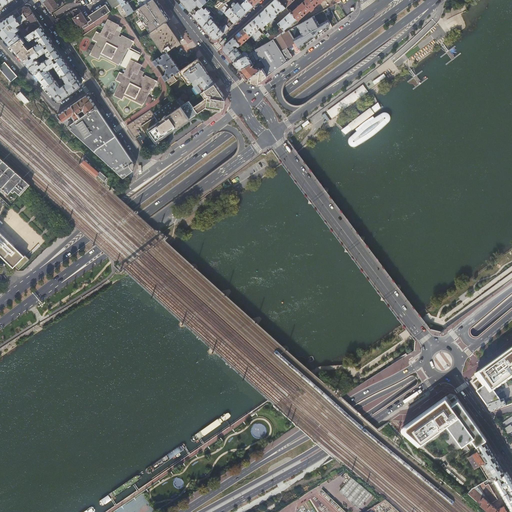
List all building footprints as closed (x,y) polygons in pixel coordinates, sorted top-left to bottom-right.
[(47,7),(51,12),(61,6),(56,0),(45,0),(43,1),(47,7)] [(116,6),(121,3),(118,0),(108,0),(112,5),(108,7),(106,4),(85,17),(81,11),(78,13),(77,12),(75,13),(72,9),(60,17),(59,17),(58,16),(55,19),(60,26),(73,17),(81,30),(116,6)] [(134,11),(149,33),(165,22),(170,19),(157,0),(149,0),(140,6),(134,11)] [(181,0),(193,14),(199,9),(202,6),(208,0),(181,0)] [(199,9),(193,14),(203,26),(224,5),(226,3),(229,0),(215,0),(207,8),(206,7),(205,9),(202,6),(199,9)] [(247,11),(253,5),(248,0),(242,0),(244,1),(240,5),(247,11)] [(279,0),(273,0),(265,8),(273,18),(274,18),(277,15),(276,14),(281,10),(282,11),(286,7),(279,0)] [(297,19),(299,20),(310,10),(311,11),(314,8),(319,3),(320,3),(323,0),(304,0),(291,12),(297,19)] [(123,6),(128,14),(131,12),(134,11),(128,2),(123,6)] [(240,18),(247,11),(240,5),(238,2),(235,4),(235,3),(234,2),(233,2),(232,2),(232,3),(231,4),(232,5),(232,6),(233,6),(231,8),(240,18)] [(224,5),(203,26),(213,38),(217,38),(225,31),(229,27),(231,24),(229,22),(226,25),(226,24),(221,29),(217,25),(218,24),(217,23),(216,24),(214,22),(224,12),(234,23),(240,18),(231,8),(228,5),(226,7),(224,5)] [(29,16),(33,13),(31,9),(29,6),(27,6),(25,6),(14,13),(20,22),(29,16)] [(253,19),(260,27),(262,25),(263,26),(273,18),(265,8),(253,19)] [(309,44),(323,34),(315,23),(321,20),(326,17),(323,11),(301,23),(297,25),(288,30),(301,51),(306,47),(302,42),(302,43),(300,40),(303,37),(309,44)] [(282,27),(284,30),(289,25),(290,26),(292,23),(297,19),(291,12),(290,12),(278,23),(282,27)] [(0,32),(11,46),(27,35),(28,34),(27,32),(21,37),(18,32),(19,31),(18,30),(20,29),(17,26),(21,23),(20,22),(14,13),(0,22),(0,32)] [(31,33),(41,25),(33,13),(29,16),(34,23),(27,28),(31,33)] [(96,45),(117,30),(120,25),(109,19),(102,33),(97,31),(93,39),(97,41),(96,45)] [(251,36),(254,39),(258,36),(259,36),(261,34),(261,32),(259,30),(257,30),(260,27),(253,19),(244,28),(251,36)] [(148,34),(162,55),(167,51),(170,49),(173,48),(179,43),(172,32),(165,22),(149,33),(148,34)] [(38,50),(52,41),(49,37),(41,25),(31,33),(28,34),(27,35),(28,37),(30,40),(36,36),(39,40),(38,41),(39,43),(34,46),(37,51),(38,50)] [(274,39),(286,32),(284,30),(282,27),(270,35),(268,32),(266,34),(271,40),(274,39)] [(241,45),(251,36),(244,28),(234,37),(240,45),(241,45)] [(121,32),(117,30),(96,45),(90,54),(99,59),(101,55),(119,64),(121,62),(122,63),(122,64),(127,67),(127,65),(128,66),(124,74),(120,72),(116,79),(120,82),(113,95),(121,99),(124,95),(142,105),(150,88),(153,90),(157,82),(145,76),(144,78),(141,77),(143,73),(139,71),(142,66),(136,63),(137,63),(142,55),(140,55),(141,53),(131,47),(134,41),(123,35),(122,38),(119,36),(121,32)] [(301,51),(288,30),(286,32),(274,39),(287,61),(292,57),(287,47),(293,44),(296,49),(295,49),(297,53),(301,51)] [(11,46),(23,60),(37,51),(34,46),(29,49),(24,42),(26,41),(25,39),(28,37),(27,35),(11,46)] [(223,49),(234,62),(248,53),(244,49),(241,51),(241,53),(236,47),(237,46),(239,46),(240,45),(234,37),(223,46),(223,49)] [(287,61),(274,39),(271,40),(260,46),(255,49),(260,58),(263,62),(266,66),(262,68),(267,76),(287,61)] [(48,64),(62,55),(58,50),(52,41),(38,50),(41,55),(46,52),(48,54),(48,55),(49,55),(50,57),(45,60),(48,64)] [(257,60),(260,58),(255,49),(251,51),(257,60)] [(35,73),(48,64),(45,60),(40,63),(39,61),(39,60),(38,60),(37,58),(41,55),(38,50),(37,51),(23,60),(35,73)] [(162,55),(153,61),(156,66),(159,64),(160,65),(162,65),(163,65),(167,70),(166,71),(165,73),(166,73),(162,76),(165,81),(168,79),(180,70),(173,60),(167,51),(162,55)] [(240,69),(252,63),(252,62),(249,57),(252,55),(250,52),(248,53),(234,62),(240,69)] [(63,58),(62,55),(48,64),(35,73),(46,87),(56,81),(49,70),(55,66),(62,77),(62,76),(72,70),(63,58)] [(186,77),(191,83),(192,82),(202,75),(203,76),(207,72),(203,66),(197,58),(190,63),(185,67),(183,68),(180,70),(168,79),(165,81),(169,86),(183,76),(184,78),(186,77)] [(5,62),(0,66),(0,70),(11,83),(17,77),(5,62)] [(262,69),(262,68),(266,66),(263,62),(261,63),(261,66),(259,67),(257,67),(255,68),(252,65),(254,65),(252,63),(240,69),(248,78),(251,77),(262,69)] [(262,80),(266,77),(262,69),(251,77),(248,78),(249,79),(262,80)] [(78,79),(72,70),(62,76),(66,82),(64,83),(63,82),(61,83),(62,85),(60,86),(56,80),(56,81),(46,87),(57,99),(59,100),(61,100),(80,87),(81,83),(78,79)] [(202,75),(192,82),(199,94),(215,83),(211,77),(207,72),(203,76),(202,75)] [(189,101),(198,113),(205,108),(218,111),(222,92),(215,83),(199,94),(189,101)] [(363,85),(323,115),(323,116),(320,118),(323,122),(326,120),(327,121),(332,118),(368,92),(363,85)] [(28,101),(19,92),(16,95),(24,104),(28,101)] [(84,111),(86,114),(96,106),(89,96),(87,96),(85,96),(72,105),(77,114),(82,111),(84,111)] [(150,109),(127,125),(128,127),(135,138),(143,150),(198,113),(189,101),(185,104),(182,106),(178,100),(176,97),(153,113),(150,109)] [(67,126),(80,117),(77,114),(72,105),(57,115),(67,126)] [(80,117),(67,126),(67,127),(123,178),(133,170),(132,169),(136,165),(135,164),(96,106),(86,114),(80,117)] [(374,116),(372,115),(354,128),(355,130),(348,136),(347,138),(347,142),(349,145),(351,147),(355,147),(374,134),(389,121),(390,117),(390,114),(388,112),(385,111),(382,112),(374,116)] [(0,185),(9,194),(12,190),(14,192),(16,190),(21,195),(30,184),(23,177),(4,160),(0,156),(0,185)] [(81,165),(95,176),(99,172),(85,161),(81,165)] [(27,251),(0,226),(0,255),(13,267),(27,251)] [(503,399),(506,406),(511,403),(511,347),(474,374),(478,379),(472,383),(478,390),(476,391),(487,406),(503,399)] [(457,399),(454,396),(449,400),(446,397),(402,427),(402,428),(401,428),(401,429),(401,430),(402,431),(402,432),(418,445),(447,424),(461,444),(470,437),(476,446),(477,446),(487,439),(458,398),(457,399)] [(506,406),(503,399),(487,406),(490,410),(491,411),(492,411),(506,406)] [(487,439),(477,446),(479,450),(467,458),(475,469),(479,467),(487,480),(483,482),(485,485),(507,472),(487,439)] [(507,511),(511,509),(511,481),(507,472),(485,485),(483,482),(473,488),(468,494),(488,511),(507,511)] [(173,484),(180,487),(183,481),(177,478),(173,484)] [(366,500),(350,486),(345,492),(361,506),(366,500)]
